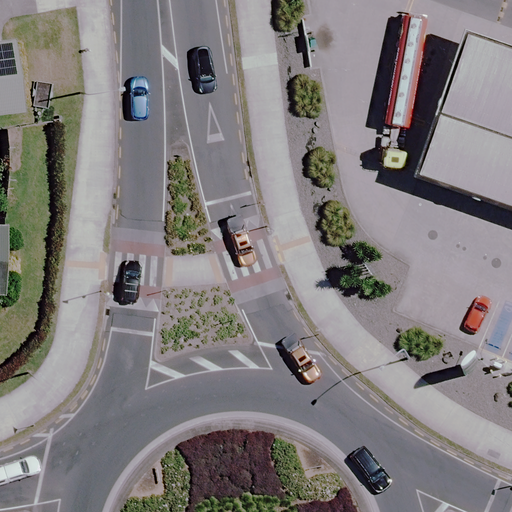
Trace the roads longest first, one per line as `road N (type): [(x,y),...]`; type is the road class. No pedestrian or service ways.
road 1 (secondary): [(131,430),(144,144),(166,17)]
road 2 (secondary): [(166,17),(213,137),(246,259),(289,349),(288,385)]
road 3 (secondary): [(131,430),(178,399),(232,383),(288,385)]
road 4 (secondary): [(288,385),(336,402),(378,431),(409,471)]
